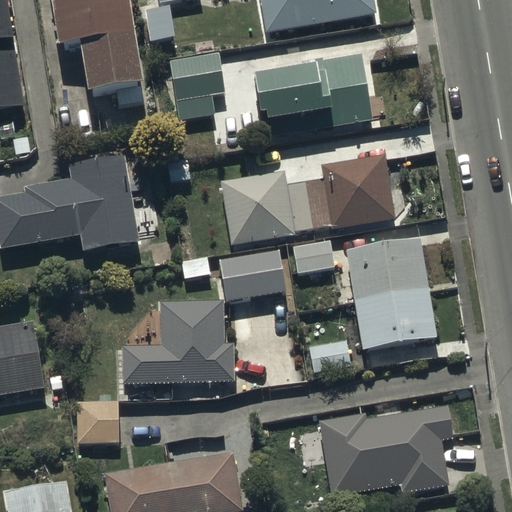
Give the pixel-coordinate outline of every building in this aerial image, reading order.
[(8,0),(0,0),(0,112),(24,109),(8,0)] [(142,102),(126,0),(48,0),(56,45),(77,42),(85,91),(116,86),(119,106),(142,102)] [(259,0),(265,33),(375,14),(372,0),(259,0)] [(172,37),(167,7),(144,11),(149,41),(172,37)] [(217,55),(170,63),(179,121),(214,116),(211,96),(223,94),(217,55)] [(360,56),(252,76),(259,113),(263,112),(265,121),(323,110),(327,128),(372,119),(360,56)] [(138,243),(123,155),(66,165),(69,183),(21,191),(22,196),(0,199),(0,245),(1,251),(78,238),(81,252),(138,243)] [(219,183),(229,246),(294,236),(293,233),(329,228),(330,230),(393,221),(383,157),(320,166),(322,181),(284,187),(282,174),(219,183)] [(434,338),(418,240),(345,252),(362,351),(434,338)] [(329,243),(293,249),(296,273),(332,267),(329,243)] [(278,252),(219,261),(225,301),(284,292),(278,252)] [(121,346),(122,384),(233,382),(233,344),(221,344),(220,301),(159,303),(160,346),(121,346)] [(0,396),(42,389),(31,321),(0,326),(0,396)] [(344,343),(309,349),(313,373),(349,367),(344,343)] [(115,405),(72,405),(72,443),(115,443),(115,405)] [(361,415),(318,423),(330,497),(399,485),(401,494),(446,486),(438,441),(450,439),(444,408),(362,422),(361,415)] [(240,511),(231,454),(103,474),(109,511),(240,511)] [(69,511),(65,482),(3,492),(6,511),(69,511)]
